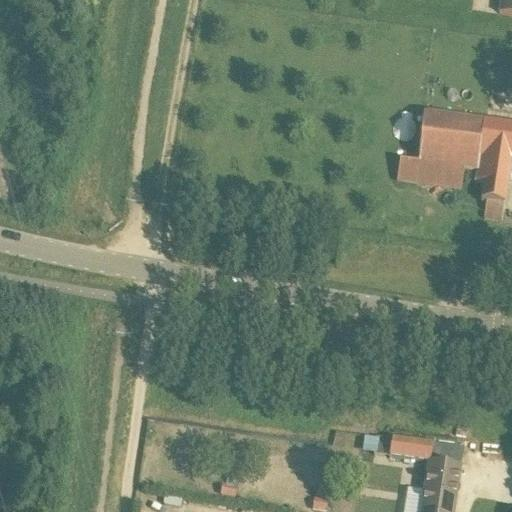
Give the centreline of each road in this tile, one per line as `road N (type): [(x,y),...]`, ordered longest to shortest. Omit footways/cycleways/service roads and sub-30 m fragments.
road 1 (unclassified): [(511,336),(156,275)]
road 2 (unclassified): [(125,511),(156,275)]
road 3 (unclassified): [(156,275),(0,243)]
